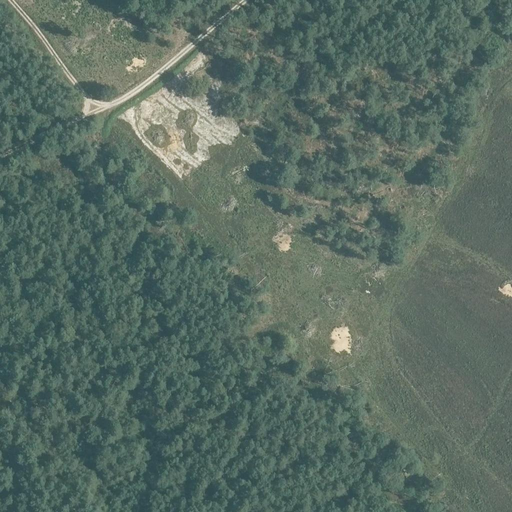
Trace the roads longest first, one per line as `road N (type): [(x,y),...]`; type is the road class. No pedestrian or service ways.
road 1 (track): [(246,0),(122,99),(0,157)]
road 2 (track): [(98,110),(10,0)]
